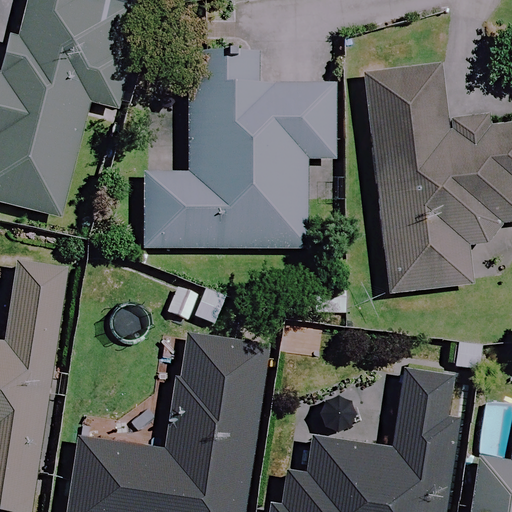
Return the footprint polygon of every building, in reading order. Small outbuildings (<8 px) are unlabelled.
[(83,0),(26,0),(6,82),(0,80),(0,207),(57,222),(85,108),(112,115),(126,61),(116,59),(128,12),(84,1),(83,0)] [(258,89),(258,64),(192,63),(191,177),(144,177),(143,251),(306,253),(307,161),(336,161),(337,90),(258,89)] [(511,126),(445,133),(440,76),(367,83),(388,297),(489,287),(485,246),(498,245),(496,226),(511,223),(511,126)] [(30,511),(68,273),(16,265),(8,316),(0,314),(0,511),(30,511)] [(345,286),(311,287),(312,319),(346,318),(345,286)] [(244,511),(266,354),(186,343),(176,417),(167,416),(162,458),(77,446),(67,511),(244,511)] [(444,511),(467,384),(403,373),(389,456),(313,443),(306,486),(275,481),(269,511),(444,511)] [(511,511),(511,464),(511,468),(479,464),(472,511),(511,511)]
